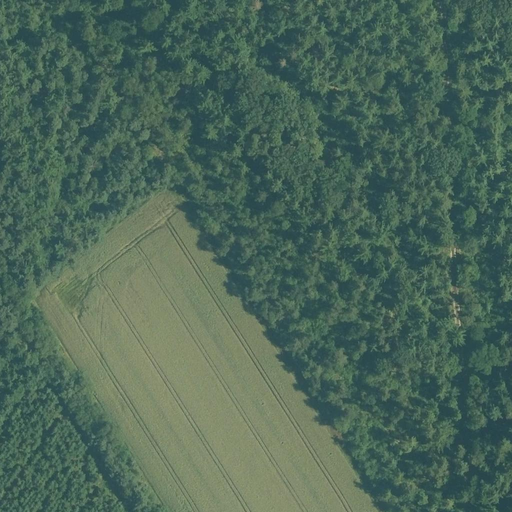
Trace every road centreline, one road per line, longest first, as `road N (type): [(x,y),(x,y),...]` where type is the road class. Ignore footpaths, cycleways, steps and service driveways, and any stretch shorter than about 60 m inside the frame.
road 1 (track): [(403,511),(171,173),(65,0)]
road 2 (track): [(446,0),(475,511)]
road 3 (track): [(0,294),(157,511)]
